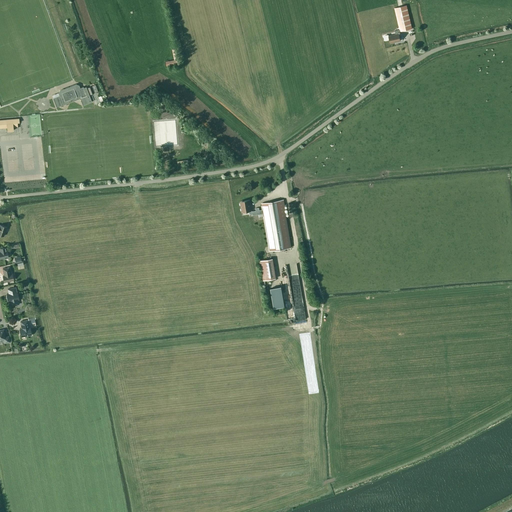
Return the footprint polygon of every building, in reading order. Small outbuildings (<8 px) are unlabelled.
[(412,28),(408,13),(406,5),(394,8),(396,16),(399,29),(394,30),(395,34),(388,36),(390,43),(400,41),(398,34),(398,32),(400,31),(412,28)] [(166,61),(167,65),(179,63),(176,48),(173,49),(175,59),(166,61)] [(83,88),(83,87),(80,88),(78,85),(76,84),(59,90),(58,93),(59,96),(53,98),(56,107),(80,98),(82,105),(91,102),(86,87),(83,88)] [(19,119),(0,120),(0,128),(7,128),(7,131),(13,130),(13,127),(15,127),(17,127),(17,123),(19,123),(19,119)] [(286,215),(283,199),(261,203),(262,209),(259,210),(259,207),(255,208),(256,211),(251,211),(249,200),(244,200),(245,202),(240,202),(241,211),(246,210),(246,211),(249,211),(249,214),(252,214),(253,215),(263,213),(269,251),(291,247),(286,215)] [(276,278),(272,258),(260,260),(263,280),(276,278)] [(287,264),(292,308),(294,308),(296,321),(304,320),(297,262),(287,264)] [(4,275),(2,276),(4,282),(13,280),(12,274),(10,274),(9,267),(2,268),(4,275)] [(16,292),(15,288),(8,289),(9,294),(6,294),(8,301),(10,301),(11,306),(17,304),(18,303),(17,300),(18,299),(17,292),(16,292)] [(29,327),(27,320),(20,321),(22,329),(19,329),(21,337),(26,336),(31,335),(29,327)] [(3,329),(0,330),(0,340),(3,340),(4,343),(10,342),(9,336),(5,337),(3,329)]
